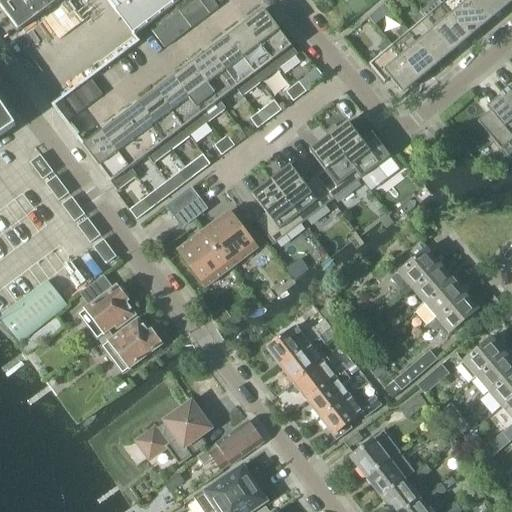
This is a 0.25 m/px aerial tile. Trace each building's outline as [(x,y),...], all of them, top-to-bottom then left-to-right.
[(0,0),(0,8),(19,33),(62,0),(106,0),(120,18),(119,18),(120,18),(133,37),(182,0),(0,0)] [(197,0),(195,0),(179,13),(191,29),(209,15),(197,0)] [(218,9),(211,0),(197,0),(209,15),(218,9)] [(406,0),(392,0),(390,2),(398,11),(408,2),(406,0)] [(420,13),(453,53),(470,39),(436,0),(435,0),(429,6),(434,12),(426,19),(420,13)] [(486,25),(465,0),(448,0),(442,5),(437,0),(436,0),(470,39),(486,25)] [(503,11),(493,0),(465,0),(486,25),(503,11)] [(511,3),(511,0),(493,0),(503,11),(511,3)] [(264,11),(245,25),(279,70),(297,56),(264,11)] [(191,29),(179,13),(161,26),(173,42),(191,29)] [(453,53),(420,13),(412,19),(417,26),(409,33),(432,60),(437,66),(453,53)] [(245,25),(227,39),(260,84),(279,70),(245,25)] [(173,42),(161,26),(152,33),(164,49),(173,42)] [(432,60),(409,33),(404,26),(395,33),(401,40),(392,47),(420,81),(420,80),(437,66),(432,60)] [(227,39),(208,53),(236,90),(242,98),(260,84),(227,39)] [(392,47),(387,41),(377,49),(383,55),(369,66),(384,85),(390,80),(403,95),(420,81),(392,47)] [(208,53),(191,66),(219,103),(236,90),(208,53)] [(191,66),(174,79),(202,116),(208,124),(225,111),(219,103),(191,66)] [(102,96),(90,80),(89,79),(80,86),(93,103),(97,99),(102,96)] [(174,79),(156,93),(189,137),(208,124),(202,116),(174,79)] [(303,80),(297,85),(304,94),(311,89),(303,80)] [(304,94),(297,85),(290,89),(298,99),(304,94)] [(93,103),(80,86),(71,92),(84,110),(89,106),(93,103)] [(84,110),(71,92),(62,99),(75,116),(79,113),(84,110)] [(156,93),(137,107),(171,151),(189,137),(156,93)] [(75,116),(62,99),(52,107),(65,124),(70,120),(75,116)] [(491,112),(478,123),(501,151),(503,150),(502,150),(511,142),(511,104),(510,102),(495,115),(491,112)] [(14,125),(1,106),(0,104),(0,137),(14,128),(15,127),(14,125)] [(137,107),(119,120),(146,157),(153,165),(171,151),(137,107)] [(268,107),(261,112),(268,121),(275,116),(268,107)] [(268,121),(261,112),(255,116),(262,126),(268,121)] [(119,120),(103,133),(130,169),(146,157),(119,120)] [(347,123),(328,138),(360,180),(390,158),(372,134),(361,142),(347,123)] [(103,133),(83,148),(117,192),(136,177),(130,169),(103,133)] [(232,134),(225,139),(233,148),(239,143),(232,134)] [(360,180),(328,138),(309,152),(323,171),(313,178),(332,202),(360,180)] [(233,148),(225,139),(219,144),(226,153),(233,148)] [(40,154),(30,161),(43,179),(52,171),(40,154)] [(196,161),(190,166),(197,175),(203,170),(196,161)] [(197,175),(190,166),(183,171),(191,180),(197,175)] [(332,202),(313,178),(304,185),(290,167),(271,181),(303,224),(332,202)] [(69,194),(56,177),(55,178),(45,185),(58,202),(68,195),(69,194)] [(303,224),(271,181),(252,196),(266,214),(255,222),(273,246),(303,224)] [(160,188),(154,193),(161,202),(168,198),(160,188)] [(174,218),(198,200),(191,190),(167,208),(174,218)] [(161,202),(154,193),(148,198),(155,207),(161,202)] [(85,216),(79,208),(72,198),(71,199),(61,206),(74,223),(84,216),(85,216)] [(206,210),(198,200),(174,218),(182,228),(206,210)] [(229,213),(203,232),(231,269),(257,249),(229,213)] [(100,237),(87,219),(87,220),(77,227),(90,245),(100,237)] [(231,269),(203,232),(177,252),(205,289),(231,269)] [(115,256),(103,241),(93,248),(106,266),(116,258),(115,256)] [(413,260),(424,251),(420,247),(409,256),(413,260)] [(424,251),(413,260),(397,273),(399,276),(393,282),(402,292),(408,287),(410,289),(440,264),(427,249),(424,251)] [(304,275),(295,263),(286,270),(294,281),(304,275)] [(440,264),(410,289),(423,304),(452,279),(440,264)] [(109,279),(107,280),(82,298),(89,307),(77,315),(97,342),(98,341),(109,333),(114,329),(115,331),(134,317),(124,304),(127,303),(128,297),(121,289),(117,288),(116,288),(115,289),(109,279)] [(452,279),(423,304),(415,311),(428,325),(465,294),(452,279)] [(47,282),(0,320),(20,344),(21,343),(55,316),(67,306),(47,282)] [(478,310),(465,294),(428,325),(427,326),(433,333),(437,329),(445,338),(478,310)] [(330,314),(322,302),(315,307),(324,319),(330,314)] [(342,326),(332,313),(330,314),(324,319),(334,332),(342,326)] [(22,346),(20,348),(26,356),(66,328),(58,318),(22,346)] [(162,346),(151,332),(148,334),(138,321),(114,340),(103,348),(123,375),(162,346)] [(281,365),(319,335),(328,328),(323,321),(300,339),(293,329),(266,350),(274,359),(278,360),(281,365)] [(352,339),(342,326),(334,332),(343,346),(352,339)] [(334,335),(330,328),(321,335),(326,341),(334,335)] [(103,348),(114,340),(109,333),(98,341),(103,348)] [(321,363),(312,351),(323,342),(319,335),(281,365),(283,366),(287,371),(286,375),(293,385),(321,363)] [(474,378),(505,353),(492,337),(455,368),(468,384),(474,378)] [(362,351),(352,339),(343,346),(353,358),(362,351)] [(359,358),(368,370),(378,363),(368,350),(359,358)] [(437,361),(436,360),(428,351),(383,389),(391,399),(437,361)] [(511,361),(505,353),(474,378),(487,393),(511,371),(511,361)] [(309,400),(350,368),(345,362),(334,371),(330,375),(321,363),(293,385),(300,394),(304,395),(309,400)] [(448,374),(440,365),(416,386),(423,395),(448,374)] [(350,378),(357,373),(352,367),(350,368),(309,400),(313,406),(313,410),(320,420),(348,397),(341,387),(351,379),(350,378)] [(511,397),(511,371),(487,393),(499,408),(511,397)] [(426,405),(417,394),(397,410),(406,420),(426,405)] [(375,397),(373,398),(358,410),(348,397),(320,420),(327,429),(331,429),(336,436),(338,439),(352,428),(350,425),(362,416),(365,420),(382,407),(375,397)] [(511,397),(499,408),(511,422),(511,397)] [(179,467),(206,447),(207,446),(201,437),(210,430),(191,404),(137,443),(149,460),(166,449),(179,467)] [(459,417),(450,404),(442,410),(452,423),(459,417)] [(469,429),(459,417),(452,423),(462,435),(469,429)] [(231,466),(263,443),(257,435),(248,422),(242,427),(208,451),(215,461),(222,471),(230,465),(231,466)] [(501,433),(476,454),(484,464),(509,443),(501,433)] [(350,440),(354,446),(363,439),(358,434),(350,440)] [(365,478),(388,460),(382,452),(390,445),(383,435),(350,459),(365,478)] [(409,445),(388,460),(365,478),(381,498),(405,479),(407,478),(400,469),(398,471),(397,468),(416,453),(409,445)] [(215,461),(208,451),(198,458),(205,468),(215,461)] [(419,481),(431,472),(425,463),(413,472),(419,481)] [(202,511),(214,511),(254,486),(242,468),(194,500),(202,511)] [(167,492),(182,482),(177,473),(162,484),(167,492)] [(405,479),(381,498),(391,511),(402,511),(420,498),(421,497),(414,487),(412,489),(405,479)] [(428,493),(431,497),(434,501),(446,492),(440,484),(428,493)] [(252,511),(266,503),(254,486),(214,511),(252,511)] [(428,510),(420,498),(402,511),(432,511),(431,511),(430,509),(428,510)] [(511,508),(506,500),(498,506),(502,511),(508,511),(511,509),(511,508)]
